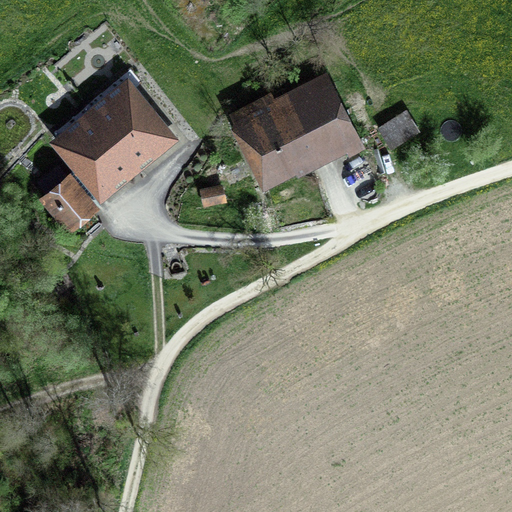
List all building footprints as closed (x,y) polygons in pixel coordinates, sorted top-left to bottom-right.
[(327,70),(229,116),(268,197),(366,150),(327,70)] [(170,139),(134,90),(66,141),(103,189),(170,139)] [(405,109),(372,129),(388,154),(421,134),(405,109)] [(105,211),(74,174),(41,201),(73,239),(105,211)] [(258,202),(255,182),(232,186),(235,205),(258,202)] [(222,189),(201,192),(204,210),(225,206),(222,189)]
